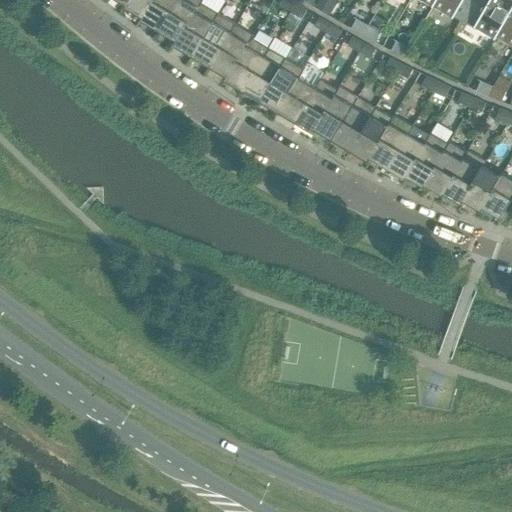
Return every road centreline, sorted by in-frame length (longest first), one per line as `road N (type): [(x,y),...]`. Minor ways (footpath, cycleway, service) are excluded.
road 1 (residential): [(511,256),(372,201),(232,126),(64,0)]
road 2 (secondary): [(380,511),(258,463),(154,407),(0,298)]
road 3 (secondary): [(0,339),(111,422),(267,511)]
